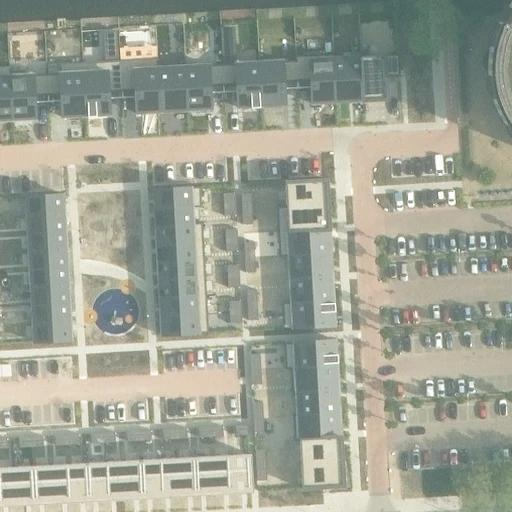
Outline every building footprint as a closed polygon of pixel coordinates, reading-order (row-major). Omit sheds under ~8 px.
[(491,42),(490,47),(489,50),(497,51),(496,73),(488,73),(488,80),(489,85),(490,88),(491,95),(493,101),(494,105),(496,109),(497,112),(500,117),(502,122),(506,126),(510,132),(511,134),(511,0),(509,8),(511,9),(511,12),(505,26),(499,22),(497,27),(496,30),(494,35),(491,42)] [(334,54),(295,56),(295,61),(297,83),(309,82),(311,82),(312,104),(337,103),(334,59),(334,57),(334,54)] [(385,56),(360,57),(362,102),(387,100),(386,77),(388,77),(400,77),(399,55),(385,56)] [(360,57),(334,59),(337,103),(362,102),(360,57)] [(158,59),(120,61),(122,92),(134,92),(135,92),(137,114),(161,113),(159,68),(159,67),(158,59)] [(120,61),(84,63),(87,117),(110,116),(108,93),(110,93),(122,92),(120,61)] [(285,62),(259,63),(262,107),(285,106),(284,84),(286,83),(297,83),(295,61),(285,62)] [(60,73),(47,74),(48,97),(60,96),(61,96),(63,118),(87,117),(84,63),(59,64),(60,73)] [(234,64),(222,65),(224,87),(235,86),(237,86),(238,108),(262,107),(259,63),(234,64)] [(211,66),(186,67),(188,111),(212,110),(211,88),(213,87),(224,87),(222,65),(211,66)] [(8,67),(0,67),(0,121),(11,121),(8,67)] [(10,67),(8,67),(11,121),(36,120),(35,98),(36,98),(48,97),(47,74),(34,75),(34,71),(11,72),(10,67)] [(186,67),(159,68),(161,113),(188,111),(186,67)] [(285,183),(286,207),(328,205),(327,181),(285,183)] [(201,188),(154,190),(155,208),(202,206),(201,188)] [(235,194),(223,194),(224,205),(236,205),(235,194)] [(63,195),(30,197),(31,216),(65,214),(63,195)] [(251,195),(241,195),(242,210),(252,210),(251,195)] [(236,205),(224,205),(224,217),(236,216),(236,205)] [(286,207),(277,207),(278,232),(329,229),(328,205),(286,207)] [(202,206),(155,208),(156,226),(203,224),(193,224),(192,208),(202,208),(202,206)] [(252,210),(242,210),(243,226),(253,225),(252,210)] [(65,214),(31,216),(32,234),(66,232),(65,214)] [(203,224),(156,226),(157,245),(204,242),(203,224)] [(329,229),(278,232),(279,256),(331,254),(329,229)] [(237,230),(225,230),(226,241),(238,241),(237,230)] [(66,232),(32,234),(33,252),(67,250),(66,232)] [(238,241),(226,241),(226,253),(238,252),(238,241)] [(204,242),(157,245),(158,263),(205,261),(204,242)] [(254,243),(244,243),(245,258),(255,258),(254,243)] [(67,250),(33,252),(35,270),(68,268),(67,250)] [(331,254),(279,256),(279,258),(289,257),(290,280),(332,278),(331,254)] [(255,258),(245,258),(246,274),(256,273),(255,258)] [(205,261),(158,263),(159,281),(206,279),(205,261)] [(239,266),(227,266),(228,277),(240,277),(239,266)] [(68,268),(35,270),(36,288),(69,286),(68,268)] [(240,277),(228,277),(228,288),(240,288),(240,277)] [(292,303),(282,303),(282,305),(333,302),(332,278),(290,280),(292,303)] [(206,279),(159,281),(160,300),(207,297),(206,279)] [(69,286),(36,288),(37,306),(70,304),(69,286)] [(257,290),(247,291),(248,306),(258,306),(257,290)] [(207,297),(160,300),(161,318),(208,315),(207,297)] [(241,302),(229,302),(230,313),(242,313),(241,302)] [(333,302),(282,305),(283,329),(335,327),(333,302)] [(70,304),(37,306),(38,324),(71,322),(70,304)] [(258,306),(248,306),(248,321),(258,321),(258,306)] [(242,313),(230,313),(230,324),(242,324),(242,313)] [(208,315),(161,318),(162,336),(209,333),(208,315)] [(71,322),(38,324),(39,343),(72,341),(71,322)] [(292,343),(284,344),(286,368),(337,365),(335,341),(292,343)] [(260,355),(250,355),(251,371),(261,370),(260,355)] [(337,365),(286,368),(286,370),(291,369),(292,392),(338,389),(337,365)] [(261,370),(251,371),(252,386),(262,385),(261,370)] [(338,389),(292,392),(292,393),(295,393),(297,393),(298,415),(296,415),(293,415),(293,417),(339,414),(338,389)] [(263,403),(253,403),(254,418),(264,418),(263,403)] [(339,414),(293,417),(294,441),(341,438),(339,414)] [(264,418),(254,418),(255,434),(264,433),(264,418)] [(248,426),(236,426),(237,436),(249,436),(248,426)] [(223,427),(211,428),(212,438),(224,437),(223,427)] [(211,428),(199,429),(200,439),(212,438),(211,428)] [(187,429),(175,430),(176,440),(188,439),(187,429)] [(175,430),(163,431),(164,441),(176,440),(175,430)] [(151,431),(139,432),(140,442),(152,441),(151,431)] [(139,432),(127,432),(128,442),(140,442),(139,432)] [(115,433),(103,434),(104,444),(116,443),(115,433)] [(103,434),(91,434),(92,444),(104,444),(103,434)] [(79,435),(67,436),(68,446),(80,445),(79,435)] [(67,436),(55,436),(56,446),(68,446),(67,436)] [(43,437),(31,438),(32,448),(44,447),(43,437)] [(31,438),(19,438),(20,448),(32,448),(31,438)] [(341,438),(294,441),(299,441),(300,465),(342,463),(341,438)] [(7,439),(0,439),(0,449),(8,449),(7,439)] [(265,451),(255,451),(256,466),(266,466),(265,451)] [(250,454),(232,455),(234,493),(252,492),(250,454)] [(232,455),(214,456),(215,494),(234,493),(232,455)] [(214,456),(195,457),(197,495),(215,494),(214,456)] [(195,457),(177,458),(179,496),(197,495),(195,457)] [(177,458),(159,459),(161,497),(179,496),(177,458)] [(159,459),(141,460),(143,498),(161,497),(159,459)] [(141,460),(123,461),(125,499),(143,498),(141,460)] [(123,461),(105,462),(107,500),(125,499),(123,461)] [(105,462),(87,463),(89,501),(107,500),(105,462)] [(87,463),(69,464),(71,502),(89,501),(87,463)] [(342,463),(300,465),(302,489),(344,487),(342,463)] [(69,464),(51,465),(52,503),(71,502),(69,464)] [(51,465),(32,466),(34,504),(52,503),(51,465)] [(32,466),(14,467),(16,505),(34,504),(32,466)] [(266,466),(256,466),(257,482),(267,481),(266,466)] [(14,467),(0,468),(0,505),(16,505),(14,467)]
